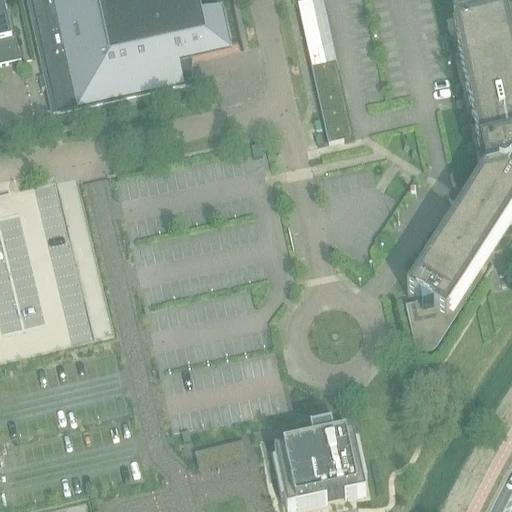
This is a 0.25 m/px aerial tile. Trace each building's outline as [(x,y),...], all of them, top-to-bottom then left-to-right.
[(0,0),(0,67),(21,63),(13,27),(9,28),(2,0),(0,0)] [(27,0),(53,116),(77,110),(176,89),(186,87),(181,64),(230,53),(221,11),(197,16),(194,14),(197,9),(194,0),(27,0)] [(322,2),(298,7),(328,146),(353,141),(322,2)] [(453,31),(485,177),(469,202),(456,194),(451,203),(446,200),(446,201),(463,212),(407,299),(418,306),(415,311),(405,313),(414,352),(416,355),(419,358),(422,360),(426,360),(430,360),(434,358),(436,355),(482,285),(479,273),(511,221),(511,25),(509,27),(507,19),(485,24),(484,17),(452,24),(454,31),(453,31)] [(313,447),(274,456),(286,511),(297,511),(327,506),(326,503),(344,499),(345,502),(366,497),(353,439),(333,443),(331,435),(311,439),(313,447)] [(207,453),(195,457),(197,466),(210,463),(207,453)]
